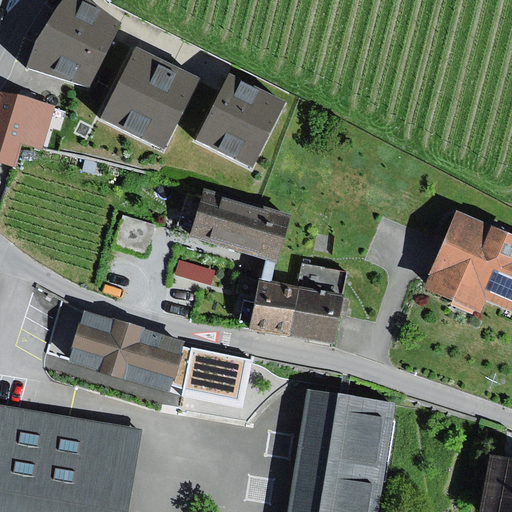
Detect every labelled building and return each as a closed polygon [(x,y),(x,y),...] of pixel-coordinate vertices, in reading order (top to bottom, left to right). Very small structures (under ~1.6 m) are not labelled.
[(117,25),(82,0),(58,0),(34,32),(21,69),(83,90),(117,25)] [(134,51),(100,120),(161,150),(195,81),(162,64),(134,51)] [(230,80),(197,141),(252,170),(285,108),(230,80)] [(10,94),(0,92),(0,162),(10,166),(16,143),(42,150),(53,109),(10,94)] [(288,215),(201,189),(199,198),(188,194),(179,226),(189,228),(186,237),(259,258),(274,262),(288,215)] [(511,237),(452,212),(419,290),(477,314),(482,301),(511,313),(511,237)] [(120,215),(111,247),(144,257),(153,225),(120,215)] [(274,262),(259,258),(253,280),(268,283),(274,262)] [(177,260),(173,274),(208,284),(212,271),(177,260)] [(299,264),(294,288),(285,337),(328,345),(334,316),(341,317),(345,298),(337,297),(341,272),(299,264)] [(285,337),(294,288),(268,283),(253,280),(244,330),(285,337)] [(181,336),(76,303),(57,362),(163,395),(165,388),(178,346),(181,336)] [(252,361),(178,346),(165,388),(177,391),(175,399),(240,412),(252,361)] [(372,511),(390,403),(302,389),(281,511),(372,511)] [(122,511),(137,428),(0,405),(0,511),(122,511)] [(511,511),(511,460),(482,455),(471,511),(511,511)]
